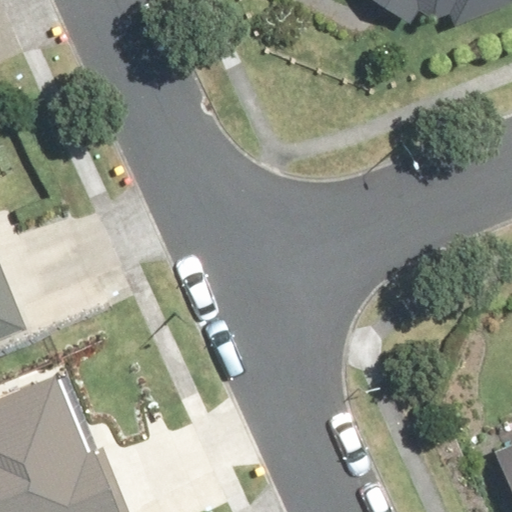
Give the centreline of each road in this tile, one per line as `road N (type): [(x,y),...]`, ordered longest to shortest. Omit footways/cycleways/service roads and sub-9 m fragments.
road 1 (residential): [(100,0),(237,285)]
road 2 (residential): [(511,170),(237,285)]
road 3 (residential): [(237,285),(341,511)]
